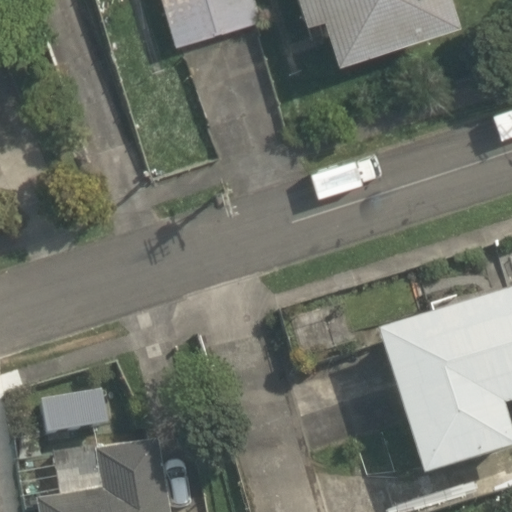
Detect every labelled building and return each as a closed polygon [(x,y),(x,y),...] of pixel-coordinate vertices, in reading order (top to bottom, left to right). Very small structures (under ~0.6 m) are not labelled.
[(156,0),(171,48),(258,22),(251,0),(156,0)] [(289,0),(297,22),(316,15),(331,60),(452,20),(445,0),(289,0)] [(511,289),(375,338),(424,477),(510,447),(499,414),(511,409),(511,289)] [(106,393),(46,404),(52,436),(112,425),(106,393)] [(165,511),(155,442),(117,448),(32,462),(35,484),(52,480),(56,498),(33,504),(34,511),(165,511)]
